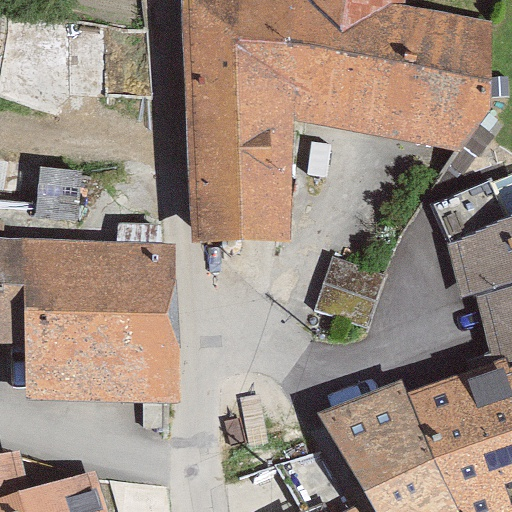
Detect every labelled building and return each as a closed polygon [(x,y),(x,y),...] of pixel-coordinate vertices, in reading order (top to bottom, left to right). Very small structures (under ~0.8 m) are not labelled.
[(187,0),(192,248),(291,242),(296,125),(461,155),(493,113),(492,22),(409,10),(410,0),(187,0)] [(477,298),(493,373),(511,368),(511,219),(449,246),(463,300),(477,298)] [(0,347),(26,347),(27,244),(0,243),(0,347)] [(176,245),(27,244),(26,347),(26,406),(176,407),(176,245)] [(511,511),(511,368),(493,373),(409,397),(436,466),(459,511),(511,511)] [(403,383),(321,417),(376,511),(459,511),(436,466),(409,397),(403,383)] [(23,448),(0,455),(0,511),(113,511),(100,467),(34,486),(23,448)]
